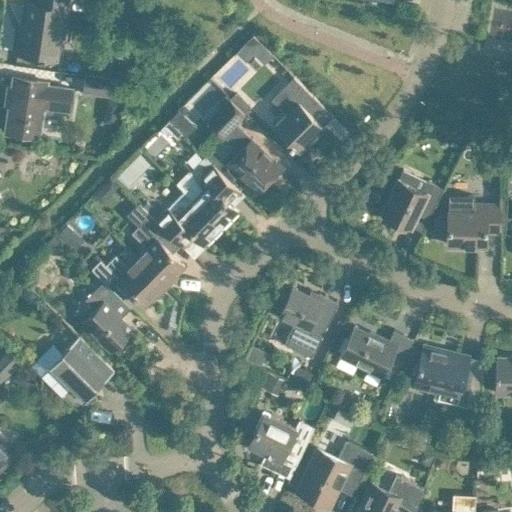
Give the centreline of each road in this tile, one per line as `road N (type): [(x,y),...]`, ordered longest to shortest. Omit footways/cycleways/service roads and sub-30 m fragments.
road 1 (residential): [(292,223),(420,79),(443,0)]
road 2 (residential): [(202,450),(218,398),(211,328),(219,291),(292,223)]
road 3 (residential): [(511,305),(449,297),(292,223)]
road 4 (residential): [(5,511),(41,481),(78,470),(185,463),(202,450)]
